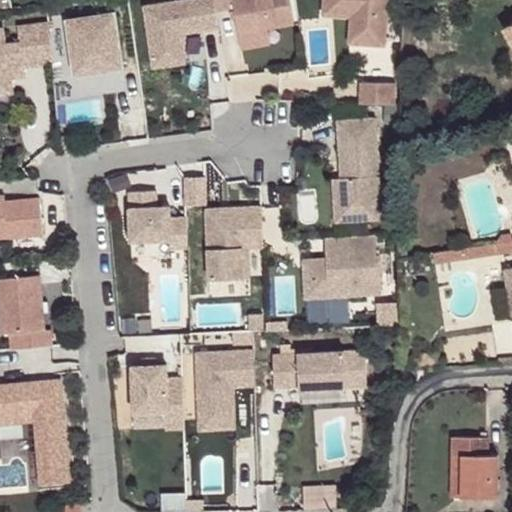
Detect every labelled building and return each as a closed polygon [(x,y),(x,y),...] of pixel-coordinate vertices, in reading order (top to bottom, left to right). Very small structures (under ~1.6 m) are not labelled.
[(175,33),(202,30),(218,27),(214,0),(178,0),(144,5),(153,67),(185,62),(182,38),(176,39),(175,33)] [(215,0),(217,10),(234,7),(239,33),(267,28),(294,24),(289,0),(215,0)] [(387,0),(324,0),(324,14),(358,17),(356,43),(384,45),(387,0)] [(123,67),(115,12),(67,19),(75,74),(96,71),(95,64),(101,63),(102,70),(123,67)] [(351,16),(349,43),(356,43),(358,17),(351,16)] [(22,60),(9,62),(11,77),(24,75),(23,66),(53,62),(49,22),(18,26),(20,42),(22,60)] [(511,22),(503,27),(511,42),(511,22)] [(267,28),(239,33),(241,47),(269,43),(267,28)] [(0,31),(0,78),(11,77),(9,62),(22,60),(20,42),(7,44),(5,31),(0,31)] [(0,93),(13,92),(11,77),(0,78),(0,93)] [(361,83),(360,103),(394,104),(395,84),(361,83)] [(380,218),(375,118),(338,120),(341,171),(347,171),(347,177),(341,178),(340,178),(342,205),(357,204),(358,220),(380,218)] [(358,220),(357,204),(342,205),(340,178),(333,178),(336,221),(358,220)] [(170,248),(188,247),(187,217),(170,218),(170,206),(157,207),(156,190),(129,191),(131,241),(170,239),(170,248)] [(0,194),(0,237),(43,234),(40,198),(5,201),(5,195),(0,194)] [(264,247),(262,206),(229,208),(229,214),(224,214),(224,208),(206,208),(209,279),(243,278),(242,248),(248,248),(264,247)] [(328,258),(311,259),(312,282),(328,281),(328,296),(379,293),(376,235),(327,237),(328,258)] [(511,240),(497,243),(498,252),(511,249),(511,240)] [(497,243),(465,248),(466,256),(498,252),(497,243)] [(434,252),(435,261),(459,257),(458,248),(434,252)] [(458,248),(459,257),(466,256),(465,248),(458,248)] [(311,259),(304,259),(306,297),(328,296),(328,281),(312,282),(311,259)] [(10,332),(12,349),(53,345),(51,330),(45,331),(40,275),(0,278),(0,321),(1,333),(10,332)] [(253,344),(252,331),(232,332),(232,344),(253,344)] [(300,389),(367,386),(365,350),(274,354),(275,387),(299,386),(300,389)] [(254,386),(253,351),(196,353),(198,429),(234,428),(233,386),(232,382),(238,382),(239,386),(254,386)] [(185,442),(183,378),(166,379),(166,365),(155,366),(142,366),(132,367),(133,426),(165,425),(165,443),(185,442)] [(69,482),(61,382),(33,382),(33,383),(25,384),(25,383),(0,384),(0,423),(36,420),(41,484),(69,482)] [(452,436),(452,455),(462,455),(461,496),(497,497),(498,454),(488,454),(488,437),(452,436)] [(462,455),(452,455),(451,496),(461,496),(462,455)] [(65,504),(65,511),(79,511),(82,509),(81,503),(65,504)]
